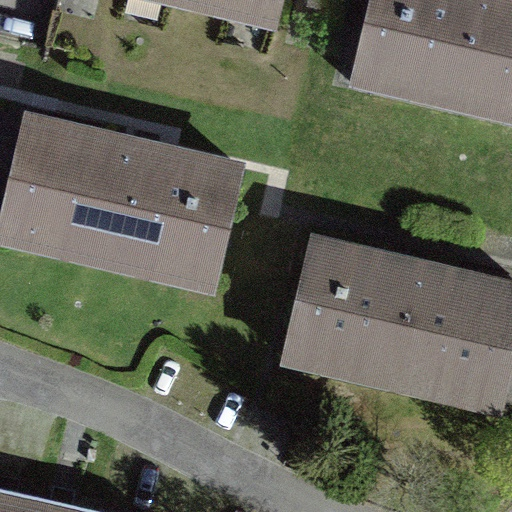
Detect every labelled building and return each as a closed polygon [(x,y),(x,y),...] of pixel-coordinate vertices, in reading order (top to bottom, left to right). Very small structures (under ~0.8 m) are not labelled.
[(299,0),(111,0),(291,40),(299,0)] [(511,0),(372,0),(353,88),(511,123),(511,0)] [(239,171),(23,122),(0,224),(0,243),(212,291),(239,171)] [(511,378),(511,286),(311,242),(283,367),(504,416),(511,378)] [(113,511),(0,486),(0,511),(113,511)]
